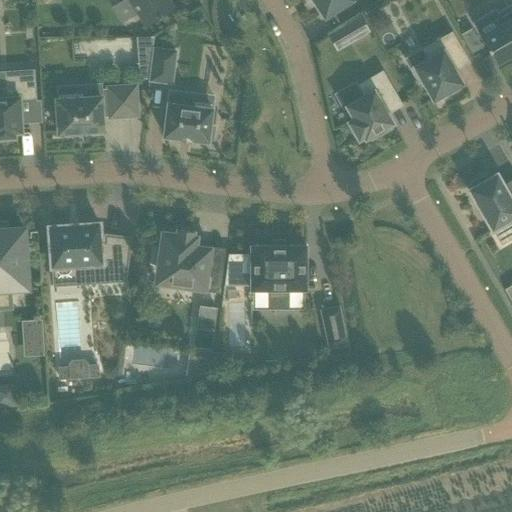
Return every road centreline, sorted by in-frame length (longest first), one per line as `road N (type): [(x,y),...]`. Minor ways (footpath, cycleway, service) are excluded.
road 1 (unclassified): [(142,511),(511,429)]
road 2 (residential): [(329,192),(0,186)]
road 3 (residential): [(410,176),(511,362)]
road 4 (residential): [(266,0),(311,72),(329,192)]
